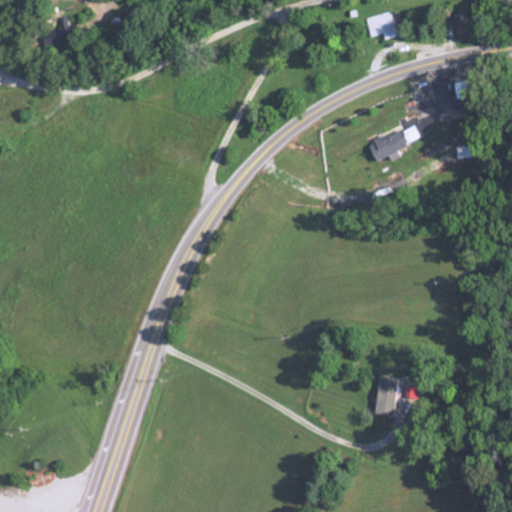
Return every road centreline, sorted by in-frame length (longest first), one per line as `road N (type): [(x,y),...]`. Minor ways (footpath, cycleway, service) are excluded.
road 1 (secondary): [(97,511),(178,281),(254,167),(307,121),(365,88),(511,51)]
road 2 (residential): [(508,0),(315,3),(99,90),(0,78)]
road 3 (residential): [(289,10),(281,48),(212,177),(220,208)]
